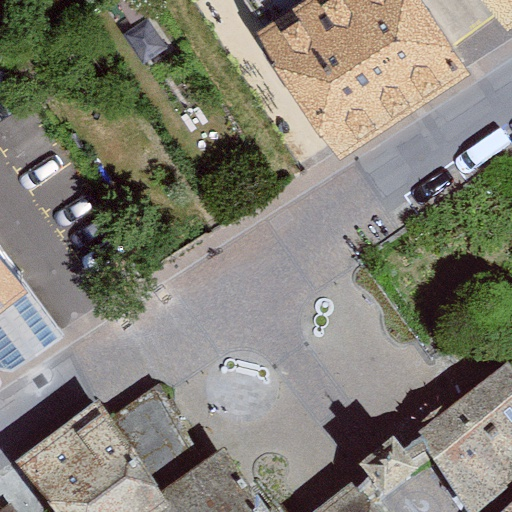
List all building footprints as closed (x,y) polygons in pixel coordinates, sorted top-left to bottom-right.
[(450,0),(248,0),(347,133),(478,36),(450,0)] [(0,324),(49,291),(0,223),(0,324)] [(418,469),(444,498),(462,511),(485,511),(511,489),(511,378),(481,403),(434,440),(440,452),(418,469)] [(160,393),(116,422),(155,481),(199,453),(160,393)] [(116,422),(39,475),(65,511),(178,511),(155,481),(116,422)] [(183,511),(283,511),(243,459),(215,479),(180,506),(183,511)] [(383,499),(394,511),(427,511),(429,511),(444,498),(418,469),(403,482),(383,499)] [(330,511),(394,511),(383,499),(365,486),(330,511)]
